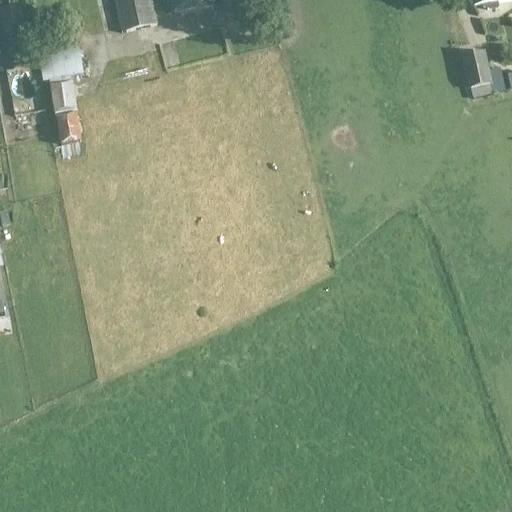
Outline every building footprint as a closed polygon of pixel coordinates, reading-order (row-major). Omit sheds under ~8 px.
[(158,27),(151,0),(113,0),(121,36),(158,27)] [(213,9),(211,0),(163,0),(167,17),(213,9)] [(511,0),(473,0),(474,8),(486,6),(487,13),(499,11),(498,5),(511,3),(511,0)] [(0,11),(0,15),(5,36),(26,31),(20,6),(0,11)] [(34,66),(29,36),(7,40),(12,69),(34,66)] [(168,71),(180,68),(173,40),(161,43),(168,71)] [(79,53),(53,57),(56,76),(82,72),(79,53)] [(471,91),(490,87),(492,86),(485,55),(462,60),(469,91),(471,91)] [(228,81),(239,80),(238,65),(208,67),(210,90),(229,88),(228,81)] [(49,108),(72,107),(71,81),(48,82),(49,108)] [(490,87),(471,91),(473,101),(492,97),(490,87)] [(55,114),(59,136),(76,133),(72,111),(55,114)] [(59,143),(59,157),(80,156),(80,142),(59,143)] [(64,162),(69,201),(89,198),(84,160),(64,162)]
